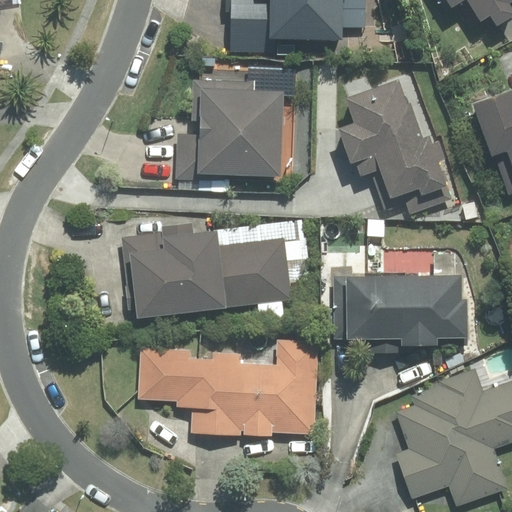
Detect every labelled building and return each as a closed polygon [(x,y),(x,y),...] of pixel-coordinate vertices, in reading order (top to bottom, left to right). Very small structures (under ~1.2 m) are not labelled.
[(228,0),(228,7),(238,8),(236,48),(280,50),(281,32),(347,36),(349,0),(228,0)] [(511,0),(445,0),(452,10),(468,0),(478,0),(488,15),(493,12),(499,22),(511,13),(511,0)] [(353,93),(363,122),(346,128),(357,158),(362,156),(368,171),(374,169),(388,210),(410,202),(415,214),(458,198),(434,131),(429,132),(408,73),(353,93)] [(194,117),(210,118),(210,132),(179,131),(178,177),(235,179),(235,168),(288,170),(291,87),(254,85),(254,78),(195,76),(194,117)] [(486,114),(511,190),(511,84),(480,95),(486,114)] [(228,302),(259,300),(261,319),(286,317),(285,298),(293,298),(289,240),(224,244),(223,226),(126,233),(131,309),(228,302)] [(342,320),(349,320),(349,335),(408,335),(408,341),(446,341),(446,335),(472,335),(472,294),(467,294),(467,272),(342,272),(342,320)] [(196,354),(197,347),(143,345),(140,397),(179,399),(178,403),(194,404),(193,428),(317,434),(321,339),(280,337),(279,362),(244,361),(244,349),(218,348),(217,355),(196,354)] [(511,380),(489,389),(480,364),(444,377),(447,384),(420,394),(422,401),(402,409),(416,450),(401,455),(416,498),(454,485),(461,506),(511,488),(511,486),(497,443),(511,437),(511,380)]
